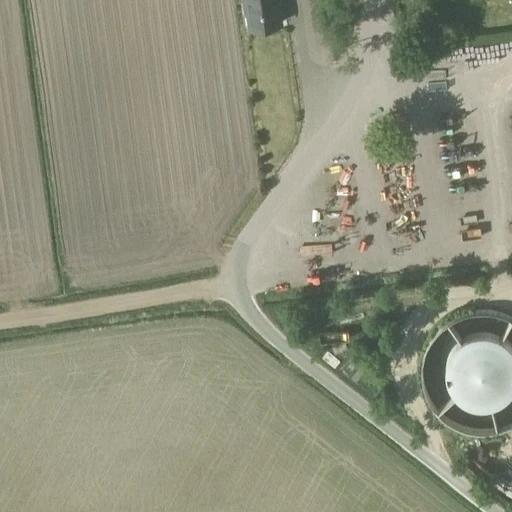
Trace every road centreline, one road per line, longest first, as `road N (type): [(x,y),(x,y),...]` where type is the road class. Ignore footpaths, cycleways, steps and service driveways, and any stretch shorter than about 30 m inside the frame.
road 1 (unclassified): [(490,511),(254,323),(236,292)]
road 2 (unknown): [(511,294),(459,293),(432,305),(421,324),(412,354),(424,459)]
road 3 (track): [(236,292),(0,321)]
